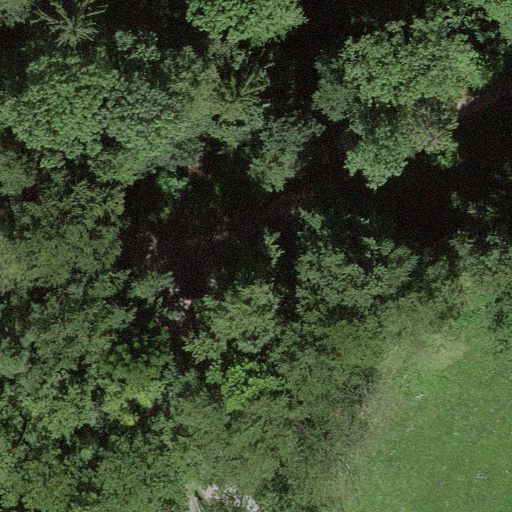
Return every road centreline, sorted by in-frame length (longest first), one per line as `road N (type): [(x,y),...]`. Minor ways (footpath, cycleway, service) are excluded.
road 1 (track): [(125,252),(511,88)]
road 2 (track): [(229,511),(207,481),(152,286),(125,252),(93,241),(57,246),(0,271)]
